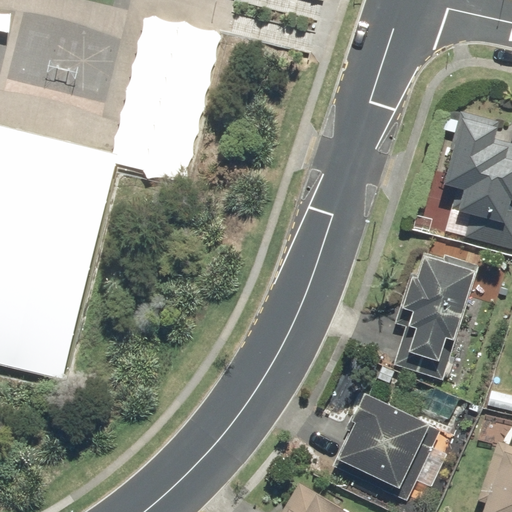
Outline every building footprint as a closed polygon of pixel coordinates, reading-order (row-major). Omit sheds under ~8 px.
[(0,29),(12,30),(13,12),(1,12),(0,11),(0,29)] [(219,27),(149,11),(116,155),(186,172),(219,27)] [(511,245),(511,141),(497,138),(501,121),(464,112),(447,179),(458,182),(453,205),(471,209),(465,234),(511,245)] [(0,128),(0,363),(64,380),(120,158),(0,128)] [(447,375),(480,263),(421,246),(399,320),(408,323),(396,360),(447,375)] [(405,368),(380,359),(373,377),(398,386),(405,368)] [(353,428),(335,464),(407,499),(445,423),(367,386),(348,425),(353,428)] [(488,501),(484,510),(488,511),(511,511),(511,440),(501,437),(479,498),(488,501)] [(357,511),(303,478),(282,511),(357,511)]
